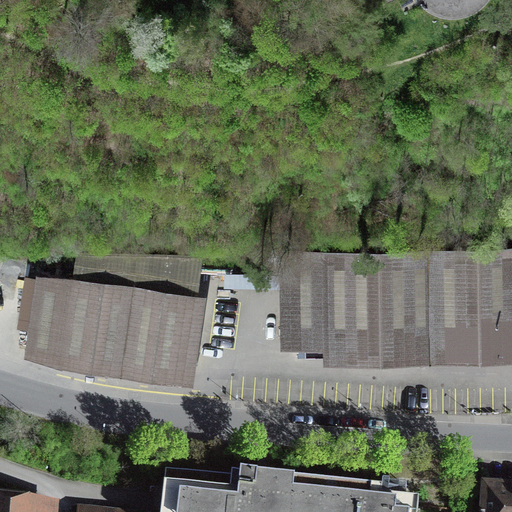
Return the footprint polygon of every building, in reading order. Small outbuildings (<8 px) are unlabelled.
[(511,349),(511,249),(329,253),(331,340),(331,353),(511,349)] [(286,341),(331,340),(329,253),(284,254),(286,341)] [(60,351),(184,369),(194,300),(71,282),(41,277),(30,346),(60,351)] [(417,511),(418,507),(419,500),(381,496),(382,488),(240,473),(240,476),(166,468),(160,511),(417,511)] [(511,511),(511,489),(487,488),(485,511),(511,511)] [(0,511),(41,511),(42,506),(0,501),(0,511)]
